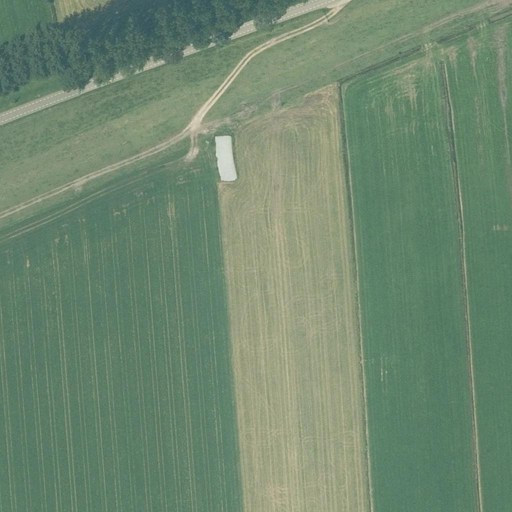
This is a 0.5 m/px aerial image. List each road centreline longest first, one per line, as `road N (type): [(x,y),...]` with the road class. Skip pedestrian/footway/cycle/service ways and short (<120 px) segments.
road 1 (unclassified): [(0,126),(337,0)]
road 2 (unclassified): [(0,90),(219,0)]
